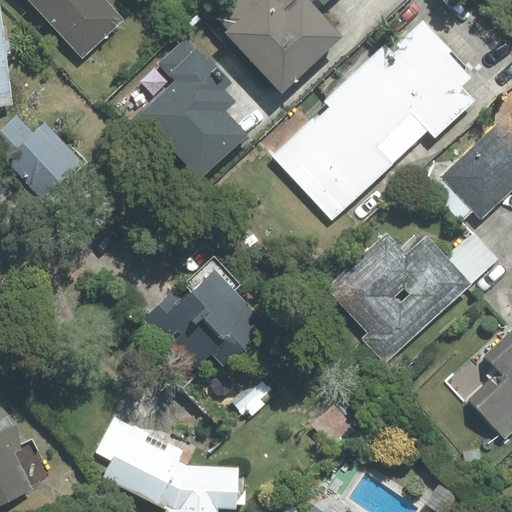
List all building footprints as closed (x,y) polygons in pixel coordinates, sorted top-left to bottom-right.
[(28,0),(37,9),(45,0),(28,0)] [(105,0),(45,0),(37,9),(83,58),(124,19),(105,0)] [(240,0),(218,21),(282,89),(339,36),(316,11),(327,0),(240,0)] [(0,106),(13,105),(0,11),(0,106)] [(312,117),(271,156),(332,220),(429,129),(435,136),(473,100),(461,87),(472,77),(466,70),(466,66),(423,21),(398,45),(401,48),(394,55),(386,46),(327,102),(331,106),(315,121),(312,117)] [(206,60),(186,38),(159,63),(175,81),(140,114),(198,176),(243,134),(222,112),(234,101),(224,90),(232,83),(209,58),(206,60)] [(511,118),(508,114),(430,186),(462,220),(474,209),(482,218),(511,190),(511,118)] [(17,117),(0,133),(0,154),(45,200),(83,163),(45,124),(34,134),(17,117)] [(363,338),(386,362),(499,259),(474,232),(446,257),(427,236),(406,255),(387,235),(329,287),(370,332),(363,338)] [(240,285),(214,256),(145,318),(193,371),(212,354),(223,367),(268,326),(235,290),(240,285)] [(511,330),(484,356),(497,371),(467,399),(505,440),(511,432),(511,330)] [(0,505),(32,490),(30,485),(48,476),(31,440),(21,445),(1,403),(0,402),(0,505)] [(182,450),(114,415),(95,452),(111,460),(103,476),(167,509),(167,511),(216,511),(217,507),(236,507),(237,467),(188,466),(177,460),(182,450)]
